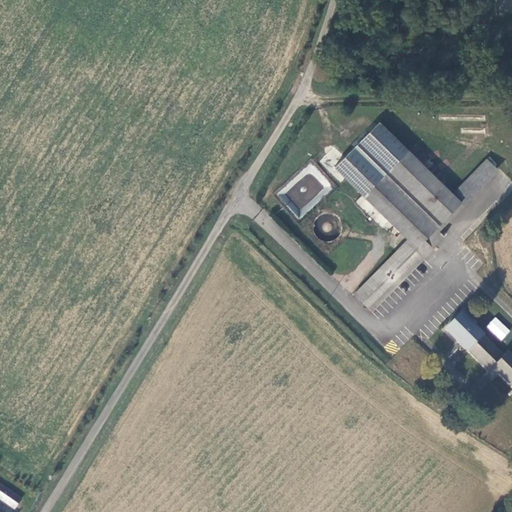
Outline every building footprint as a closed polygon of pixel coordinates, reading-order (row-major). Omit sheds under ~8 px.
[(458,203),(450,194),(376,121),(333,164),(406,238),(414,246),(421,239),(430,247),(441,236),(433,227),(428,222),(434,216),(439,221),(458,203)] [(485,159),(450,194),(458,203),(493,167),(485,159)] [(434,216),(428,222),(433,227),(439,221),(434,216)] [(403,241),(420,257),(430,247),(421,239),(414,246),(406,238),(403,241)] [(420,257),(403,241),(351,293),(367,310),(420,257)] [(495,316),(485,326),(501,341),(511,330),(495,316)] [(511,355),(506,349),(502,353),(482,332),(465,347),(485,369),(482,372),(488,379),(495,372),(510,388),(511,386),(511,355)] [(11,494),(0,485),(0,500),(5,503),(11,494)] [(20,499),(11,494),(5,503),(13,509),(20,499)]
